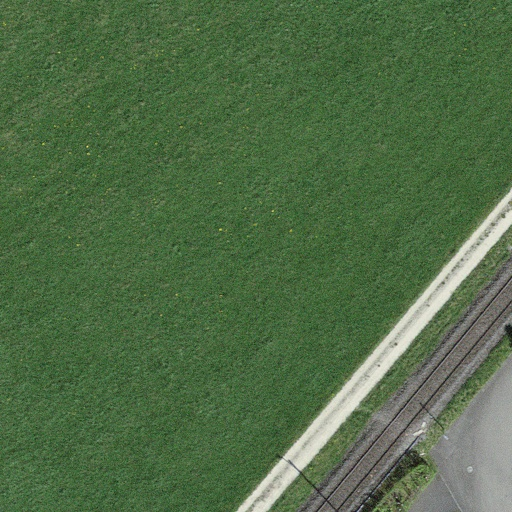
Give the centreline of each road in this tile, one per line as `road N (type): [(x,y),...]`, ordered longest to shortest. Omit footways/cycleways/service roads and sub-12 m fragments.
road 1 (track): [(511,182),(238,511)]
road 2 (residential): [(494,511),(488,444),(511,388)]
